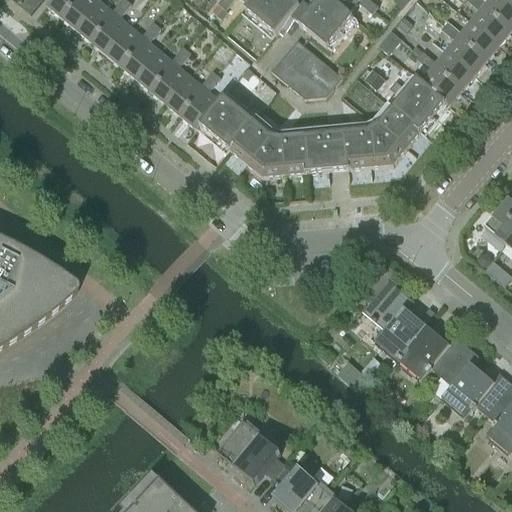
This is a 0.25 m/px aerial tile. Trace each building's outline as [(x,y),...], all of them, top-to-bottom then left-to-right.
[(61,23),(80,0),(54,0),(46,11),(61,23)] [(76,36),(100,7),(92,0),(80,0),(61,23),(76,36)] [(238,0),(225,0),(218,9),(225,15),(236,1),(237,2),(238,0)] [(238,0),(237,2),(247,10),(244,14),(247,17),(261,0),(238,0)] [(261,0),(247,17),(261,28),(284,0),(261,0)] [(285,0),(284,0),(261,28),(275,40),(299,11),(285,0)] [(321,0),(320,1),(350,26),(353,22),(349,18),(356,9),(345,0),(321,0)] [(345,0),(356,9),(357,7),(371,19),(378,11),(364,0),(345,0)] [(499,51),(511,35),(511,11),(498,0),(492,0),(486,8),(475,0),(468,0),(465,4),(479,16),(470,27),(499,51)] [(511,0),(498,0),(511,11),(511,0)] [(339,39),(350,26),(320,1),(309,15),(339,39)] [(100,7),(76,36),(91,48),(127,5),(123,2),(112,16),(100,7)] [(127,5),(91,48),(106,61),(130,31),(119,22),(131,8),(127,5)] [(339,39),(309,15),(297,29),(327,53),(339,39)] [(130,31),(106,61),(121,73),(157,30),(153,27),(141,41),(130,31)] [(474,81),(499,51),(470,27),(461,38),(446,27),(440,34),(454,46),(445,57),(474,81)] [(157,30),(121,73),(136,86),(160,57),(149,47),(161,33),(157,30)] [(405,47),(395,39),(382,54),(393,63),(405,47)] [(341,82),(318,63),(296,45),(271,76),(304,104),(325,102),(341,82)] [(160,57),(136,86),(151,98),(186,55),(183,52),(171,66),(160,57)] [(186,55),(151,98),(166,110),(190,81),(179,72),(190,58),(186,55)] [(421,87),(445,108),(449,112),(474,81),(445,57),(436,69),(421,57),(416,63),(430,76),(421,87)] [(364,85),(375,95),(383,85),(372,75),(364,85)] [(190,81),(166,110),(181,122),(216,80),(212,76),(201,90),(190,81)] [(216,80),(181,122),(196,135),(199,131),(219,105),(208,97),(220,83),(216,80)] [(328,176),(347,175),(392,171),(445,108),(421,87),(417,84),(407,96),(395,86),(389,93),(401,103),(378,130),(367,135),(344,137),(281,144),(269,140),(242,117),(251,106),(243,99),(234,111),(222,101),(219,105),(199,131),(262,182),(328,176)] [(505,251),(511,242),(511,208),(508,205),(484,233),(505,251)] [(38,267),(31,263),(25,260),(13,253),(1,247),(0,246),(0,333),(21,320),(24,320),(29,319),(34,318),(39,317),(44,315),(49,313),(54,310),(58,307),(62,304),(66,300),(67,299),(67,297),(67,295),(67,293),(66,291),(64,289),(58,283),(52,277),(45,272),(38,267)] [(477,261),(477,263),(478,266),(478,267),(479,268),(481,270),(483,270),(487,269),(488,268),(490,267),(490,265),(490,262),(490,260),(488,258),(487,256),(486,256),(482,256),(480,257),(479,258),(477,261)] [(397,366),(424,333),(402,315),(410,306),(387,286),(361,317),(383,336),(374,347),(397,366)] [(424,333),(397,366),(419,385),(429,374),(440,383),(466,352),(454,343),(446,352),(424,333)] [(484,420),(510,390),(499,380),(491,390),(469,371),(477,362),(466,352),(440,383),(450,392),(440,403),(464,423),(473,411),(484,420)] [(511,391),(510,390),(484,420),(495,429),(485,441),(508,460),(511,454),(511,391)] [(254,488),(280,457),(258,439),(260,436),(247,425),(244,428),(242,425),(216,456),(254,488)] [(282,511),(313,511),(329,493),(313,480),(310,483),(298,473),(273,503),(282,511)] [(153,479),(122,511),(188,511),(160,485),(159,486),(153,480),(153,479)] [(329,493),(313,511),(345,511),(343,510),(346,507),(329,493)]
